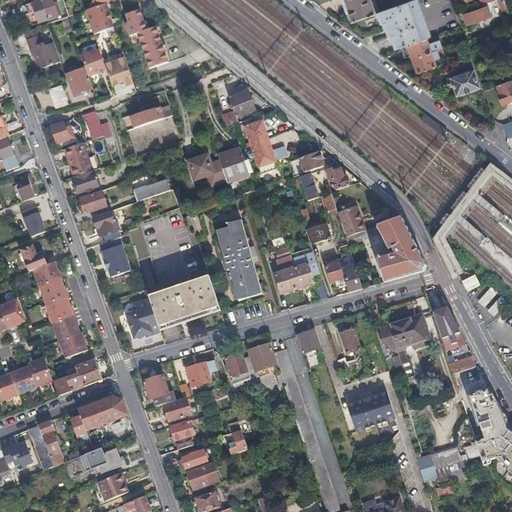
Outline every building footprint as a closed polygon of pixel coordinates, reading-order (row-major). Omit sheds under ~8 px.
[(57,14),(53,0),(42,0),(35,3),(41,20),(57,14)] [(345,0),(354,21),(377,12),(372,0),(345,0)] [(400,47),(401,47),(431,36),(418,0),(411,0),(409,1),(394,6),(381,11),(383,17),(380,18),(383,24),(388,22),(390,28),(388,28),(392,37),(396,36),(400,47)] [(497,0),(502,11),(506,9),(503,0),(497,0)] [(88,33),(110,29),(106,2),(83,6),(88,33)] [(487,6),(463,14),(466,23),(490,15),(487,6)] [(126,36),(132,34),(143,68),(164,61),(152,24),(142,27),(136,8),(118,13),(126,36)] [(74,30),(69,16),(61,19),(66,33),(74,30)] [(38,27),(25,31),(27,37),(40,33),(38,27)] [(42,68),(61,61),(55,43),(45,46),(41,33),(40,33),(27,37),(27,38),(35,60),(38,59),(42,68)] [(414,54),(416,58),(445,47),(442,39),(433,42),(431,36),(401,47),(405,57),(414,54)] [(445,47),(416,58),(420,71),(440,64),(438,58),(443,55),(442,52),(446,51),(445,47)] [(134,84),(125,55),(124,51),(103,58),(111,81),(123,77),(124,80),(125,86),(134,84)] [(460,69),(472,65),(470,57),(456,61),(460,69)] [(93,87),(86,67),(68,73),(75,93),(93,87)] [(481,89),(474,70),(450,79),(456,97),(481,89)] [(511,80),(497,86),(503,105),(511,101),(511,80)] [(196,83),(182,88),(186,96),(191,94),(199,92),(196,83)] [(67,105),(62,87),(53,90),(60,108),(67,105)] [(251,98),(248,90),(230,97),(237,115),(255,108),(251,98)] [(199,92),(191,94),(193,100),(201,98),(199,92)] [(171,110),(169,105),(160,108),(162,113),(171,110)] [(230,107),(221,110),(227,126),(236,123),(230,107)] [(125,120),(128,130),(173,115),(171,110),(162,113),(160,108),(125,120)] [(87,114),(83,115),(91,141),(95,140),(105,136),(101,126),(96,113),(92,112),(87,114)] [(511,120),(503,124),(508,137),(511,136),(511,120)] [(254,144),(269,138),(263,121),(248,127),(254,144)] [(63,133),(54,136),(57,144),(74,138),(71,128),(66,129),(64,123),(60,124),(63,133)] [(51,127),(54,136),(63,133),(60,124),(51,127)] [(108,124),(101,126),(105,136),(105,138),(112,136),(108,124)] [(279,168),(269,138),(254,144),(263,173),(279,168)] [(69,167),(73,177),(91,171),(82,144),(66,149),(72,166),(69,167)] [(255,173),(250,158),(245,159),(241,148),(219,155),(221,161),(228,181),(229,182),(255,173)] [(66,149),(63,150),(69,167),(72,166),(66,149)] [(325,165),(319,151),(291,161),(296,175),(300,174),(323,166),(325,165)] [(211,187),(228,181),(221,161),(213,164),(210,155),(190,161),(196,181),(208,177),(211,187)] [(0,173),(13,169),(9,160),(0,163),(0,173)] [(337,190),(350,185),(347,175),(344,176),(341,169),(333,171),(332,169),(328,170),(333,185),(335,185),(337,190)] [(91,171),(73,177),(79,196),(101,188),(94,170),(91,171)] [(311,174),(301,177),(309,200),(318,197),(311,174)] [(17,203),(35,196),(34,195),(36,194),(30,175),(15,180),(15,181),(16,184),(11,187),(17,203)] [(130,181),(137,202),(156,195),(171,190),(166,177),(151,182),(148,175),(130,181)] [(158,201),(176,195),(174,189),(171,190),(156,195),(158,201)] [(101,191),(79,198),(85,214),(107,207),(101,191)] [(331,196),(321,197),(323,211),(332,210),(331,196)] [(353,234),(364,230),(366,229),(357,206),(338,212),(340,217),(346,237),(353,234)] [(39,207),(23,211),(24,217),(41,213),(39,207)] [(25,218),(32,238),(50,231),(43,212),(25,218)] [(117,230),(111,213),(94,219),(100,236),(117,230)] [(376,259),(384,282),(423,271),(426,264),(400,216),(366,229),(364,230),(366,235),(380,231),(386,248),(390,248),(391,253),(376,259)] [(253,261),(248,247),(239,219),(224,224),(225,227),(215,231),(227,270),(229,269),(239,299),(251,295),(263,292),(253,261)] [(307,231),(311,244),(338,235),(334,222),(318,227),(307,231)] [(348,243),(350,248),(356,246),(353,234),(346,237),(348,243)] [(120,238),(100,245),(105,259),(104,260),(108,270),(109,270),(112,277),(131,270),(120,238)] [(342,253),(351,250),(350,248),(348,243),(339,246),(342,253)] [(254,245),(248,247),(253,261),(258,259),(254,245)] [(21,250),(29,271),(35,269),(47,264),(43,253),(37,255),(33,246),(21,250)] [(292,255),(290,248),(278,252),(281,258),(292,255)] [(349,292),(363,288),(352,255),(338,259),(347,285),(349,292)] [(321,300),(329,298),(316,259),(308,262),(309,263),(305,264),(296,267),(302,287),(316,283),(321,300)] [(339,287),(347,285),(338,259),(327,263),(332,280),(336,279),(339,287)] [(69,296),(56,260),(47,264),(35,269),(38,278),(37,278),(39,284),(40,284),(44,296),(43,296),(45,301),(46,301),(47,304),(46,304),(50,314),(49,314),(51,320),(52,320),(53,324),(52,324),(54,331),(55,330),(60,341),(59,342),(61,348),(63,348),(67,358),(88,350),(68,296),(69,296)] [(281,293),(302,287),(296,267),(275,274),(281,293)] [(476,273),(462,279),(463,281),(465,286),(467,291),(481,285),(479,279),(476,273)] [(200,314),(221,307),(210,276),(164,291),(174,322),(200,314)] [(488,289),(477,301),(491,314),(502,303),(488,289)] [(150,298),(159,326),(167,324),(174,322),(164,291),(157,293),(149,295),(150,298)] [(25,320),(16,298),(7,302),(6,300),(0,302),(0,329),(8,326),(8,328),(15,325),(15,323),(25,320)] [(156,333),(161,331),(159,326),(150,298),(133,304),(135,311),(126,315),(133,337),(145,333),(151,331),(152,334),(156,333)] [(455,335),(461,333),(448,307),(433,313),(442,339),(449,337),(451,344),(458,342),(455,335)] [(370,314),(374,324),(379,322),(376,312),(370,314)] [(402,365),(406,378),(415,376),(410,359),(407,359),(404,350),(431,341),(422,315),(389,325),(398,352),(399,356),(402,365)] [(398,352),(389,325),(381,328),(385,340),(386,345),(388,350),(395,348),(396,352),(398,352)] [(347,354),(362,349),(355,329),(340,333),(347,354)] [(298,336),(303,354),(306,353),(308,359),(318,355),(316,349),(322,347),(317,330),(307,333),(298,336)] [(442,339),(445,347),(451,344),(449,337),(442,339)] [(277,365),(273,352),(271,343),(261,346),(248,350),(251,357),(245,359),(250,374),(263,369),(263,372),(268,371),(267,368),(277,365)] [(460,356),(469,351),(466,345),(457,350),(460,356)] [(340,511),(286,349),(276,353),(276,351),(273,352),(277,365),(278,368),(280,368),(286,384),(287,387),(285,388),(318,488),(326,511),(340,511)] [(250,374),(245,359),(243,353),(235,356),(226,359),(234,384),(243,381),(240,375),(244,374),(247,384),(253,382),(250,374)] [(342,373),(357,369),(354,360),(346,362),(345,358),(338,360),(342,373)] [(0,404),(2,404),(1,401),(6,400),(7,401),(13,398),(13,397),(30,390),(30,391),(37,389),(36,388),(38,388),(38,386),(53,380),(46,359),(38,362),(37,361),(29,364),(30,366),(21,370),(20,368),(6,373),(6,374),(0,376),(0,404)] [(54,383),(59,396),(70,392),(102,380),(94,359),(77,365),(79,372),(56,381),(54,383)] [(451,367),(454,375),(476,367),(474,359),(467,361),(457,365),(451,367)] [(218,371),(215,360),(201,364),(187,368),(193,387),(212,382),(209,373),(218,371)] [(280,368),(278,368),(275,370),(280,385),(286,384),(280,368)] [(153,399),(155,408),(164,405),(175,402),(173,393),(169,394),(163,375),(153,378),(144,381),(149,400),(153,399)] [(187,386),(179,388),(183,399),(187,398),(190,397),(187,386)] [(511,434),(511,433),(506,430),(500,411),(499,408),(490,390),(468,397),(483,441),(476,443),(480,456),(483,464),(497,460),(510,469),(508,471),(511,474),(511,434)] [(349,405),(357,432),(397,420),(388,393),(349,405)] [(110,422),(129,414),(124,401),(114,396),(79,410),(81,416),(87,430),(103,424),(110,422)] [(187,398),(183,399),(175,402),(164,405),(170,422),(192,415),(192,414),(196,413),(195,410),(190,411),(187,398)] [(241,406),(234,408),(239,423),(246,420),(241,406)] [(239,423),(234,408),(229,409),(236,432),(241,430),(239,423)] [(211,417),(217,436),(226,433),(220,414),(211,417)] [(87,430),(81,416),(72,420),(80,441),(90,437),(87,430)] [(57,430),(53,420),(40,425),(56,466),(66,462),(54,431),(57,430)] [(190,421),(171,427),(176,442),(177,441),(180,450),(210,440),(207,434),(195,438),(190,421)] [(112,428),(110,422),(103,424),(106,430),(112,428)] [(56,466),(40,425),(29,429),(45,470),(56,466)] [(232,455),(248,450),(241,430),(236,432),(233,433),(235,440),(227,443),(232,455)] [(112,445),(124,440),(122,432),(109,437),(112,445)] [(12,473),(16,482),(22,479),(17,465),(20,464),(21,467),(27,465),(26,461),(32,459),(26,446),(18,448),(17,444),(3,449),(7,459),(12,473)] [(430,454),(431,456),(458,448),(457,445),(430,454)] [(96,457),(102,474),(124,465),(118,449),(106,453),(104,448),(99,449),(101,455),(96,457)] [(434,466),(439,483),(454,478),(452,472),(450,466),(462,462),(458,448),(431,456),(434,466)] [(84,456),(82,451),(70,455),(71,460),(84,456)] [(185,468),(187,472),(202,467),(202,463),(207,461),(204,451),(177,461),(180,469),(185,468)] [(1,477),(12,473),(7,459),(0,461),(0,466),(0,467),(0,486),(4,485),(1,477)] [(187,472),(195,495),(206,491),(205,486),(216,482),(212,470),(214,469),(212,463),(202,467),(187,472)] [(106,502),(129,493),(124,482),(126,481),(122,473),(105,480),(98,483),(106,502)] [(423,477),(427,488),(433,486),(429,475),(423,477)] [(203,511),(220,507),(215,493),(196,498),(200,511),(203,511)] [(153,511),(155,511),(148,496),(133,503),(136,511),(153,511)] [(363,502),(365,511),(376,511),(386,509),(384,502),(378,504),(376,498),(363,502)] [(376,511),(404,511),(400,498),(384,502),(386,509),(376,511)] [(132,511),(136,511),(133,503),(119,508),(121,511),(132,511)]
